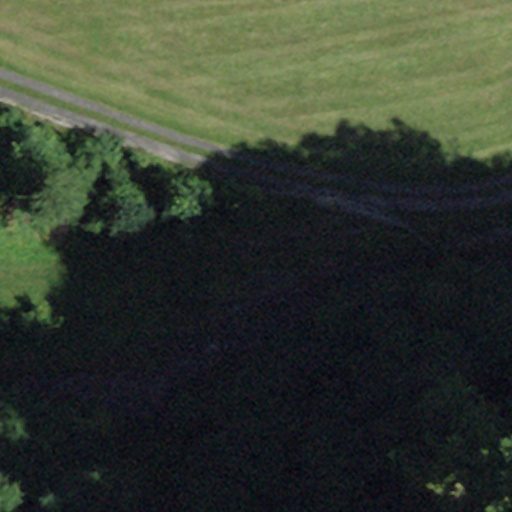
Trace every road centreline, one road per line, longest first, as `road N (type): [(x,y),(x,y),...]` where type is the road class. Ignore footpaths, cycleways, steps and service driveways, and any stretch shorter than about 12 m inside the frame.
road 1 (track): [(511,197),(386,204),(0,84)]
road 2 (track): [(0,278),(139,276),(386,204)]
